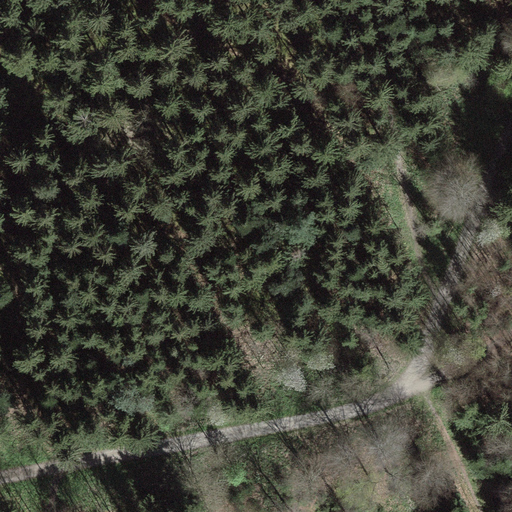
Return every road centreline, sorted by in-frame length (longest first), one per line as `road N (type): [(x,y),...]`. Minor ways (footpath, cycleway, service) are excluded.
road 1 (track): [(415,373),(388,394),(334,413),(0,478)]
road 2 (track): [(511,116),(415,373)]
